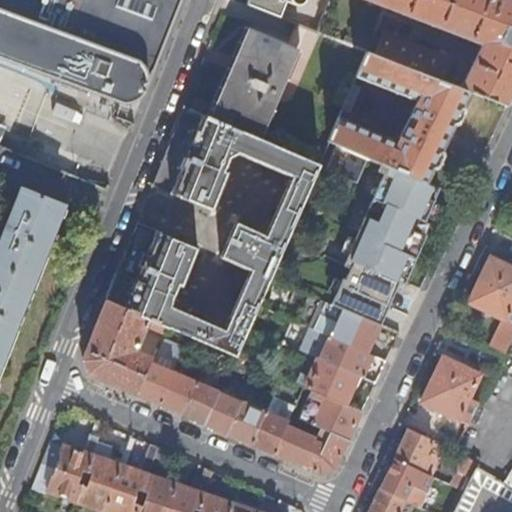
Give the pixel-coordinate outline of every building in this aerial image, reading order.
[(0,0),(0,56),(122,101),(124,101),(127,100),(130,99),(132,99),(135,98),(137,96),(139,94),(141,91),(142,89),(143,87),(145,84),(146,81),(172,20),(180,0),(0,0)] [(309,0),(250,0),(249,4),(283,17),(289,2),(300,6),(302,6),(305,5),(307,4),(308,2),(309,0)] [(511,0),(367,0),(484,45),(463,88),(472,91),(509,107),(511,101),(511,0)] [(214,119),(261,140),(300,49),(254,28),(214,119)] [(390,59),(444,81),(452,60),(398,39),(390,59)] [(331,140),(429,183),(472,91),(463,88),(444,81),(390,59),(370,52),(359,76),(419,100),(400,142),(341,117),(331,140)] [(320,166),(261,140),(214,119),(187,107),(156,185),(216,211),(232,172),(229,171),(235,157),(242,153),(294,176),(269,235),(256,229),(256,228),(240,221),(224,257),(254,270),(228,329),(175,306),(176,303),(176,298),(182,284),(185,286),(201,248),(141,222),(110,298),(153,317),(173,326),(193,335),(216,345),(238,355),(250,327),(260,304),(272,276),(320,166)] [(0,146),(82,179),(90,159),(0,123),(0,146)] [(0,242),(0,361),(63,204),(22,187),(0,242)] [(511,267),(492,258),(481,280),(511,295),(511,267)] [(511,312),(511,295),(481,280),(471,303),(508,321),(511,312)] [(368,353),(380,325),(313,295),(300,322),(315,329),(368,353)] [(139,394),(155,358),(139,350),(153,317),(110,298),(96,335),(86,359),(92,373),(139,394)] [(368,353),(315,329),(305,352),(321,359),(323,360),(360,376),(365,378),(375,356),(368,353)] [(473,355),(499,368),(506,354),(480,342),(473,355)] [(162,404),(176,371),(184,354),(165,345),(158,359),(155,358),(139,394),(148,398),(162,404)] [(445,357),(434,379),(471,398),(482,375),(445,357)] [(323,360),(321,359),(308,387),(315,390),(348,405),(348,404),(360,376),(323,360)] [(185,414),(200,381),(176,371),(162,404),(171,408),(185,414)] [(461,419),(471,423),(481,402),(471,398),(434,379),(424,402),(461,419)] [(208,424),(222,391),(200,381),(185,414),(194,418),(208,424)] [(302,418),(324,429),(333,432),(351,441),(359,425),(365,412),(348,404),(348,405),(315,390),(302,418)] [(231,434),(245,402),(222,391),(208,424),(217,428),(231,434)] [(275,397),(269,411),(292,421),(298,407),(275,397)] [(254,444),(269,412),(245,402),(231,434),(240,438),(254,444)] [(292,421),(269,411),(269,412),(254,444),(265,449),(277,454),(290,425),(292,421)] [(305,467),(317,442),(319,438),(290,425),(277,454),(305,467)] [(456,451),(463,438),(440,427),(434,440),(456,451)] [(433,458),(427,455),(434,440),(412,429),(398,459),(426,473),(433,458)] [(351,441),(333,432),(326,446),(317,442),(305,467),(315,471),(323,475),(337,469),(351,441)] [(101,445),(104,437),(95,434),(89,452),(67,445),(59,468),(84,477),(86,470),(91,471),(97,455),(101,445)] [(158,459),(162,448),(153,444),(153,445),(144,472),(124,465),(116,488),(139,496),(142,489),(146,491),(152,475),(157,461),(158,459)] [(101,445),(97,455),(108,459),(111,449),(101,445)] [(162,448),(158,459),(157,461),(165,464),(169,451),(162,448)] [(116,488),(124,465),(108,459),(97,455),(91,471),(95,473),(93,480),(116,488)] [(459,472),(471,478),(479,464),(467,457),(459,472)] [(429,491),(428,490),(420,486),(426,473),(398,459),(384,488),(406,499),(422,507),(429,491)] [(81,483),(84,477),(59,468),(45,463),(35,488),(51,494),(52,491),(80,501),(86,485),(81,483)] [(203,483),(210,485),(215,471),(208,468),(203,483)] [(420,486),(428,490),(434,477),(426,473),(420,486)] [(180,484),(152,475),(146,491),(151,492),(149,500),(171,508),(180,484)] [(90,486),(86,485),(80,501),(108,511),(116,488),(93,480),(90,486)] [(207,494),(180,484),(171,508),(183,511),(196,511),(197,509),(202,510),(207,494)] [(116,488),(108,511),(110,511),(138,511),(142,504),(137,503),(139,496),(116,488)] [(400,511),(406,499),(384,488),(372,511),(400,511)] [(232,511),(235,504),(207,494),(202,510),(206,511),(205,511),(232,511)] [(146,506),(142,504),(138,511),(169,511),(171,508),(149,500),(146,506)]
